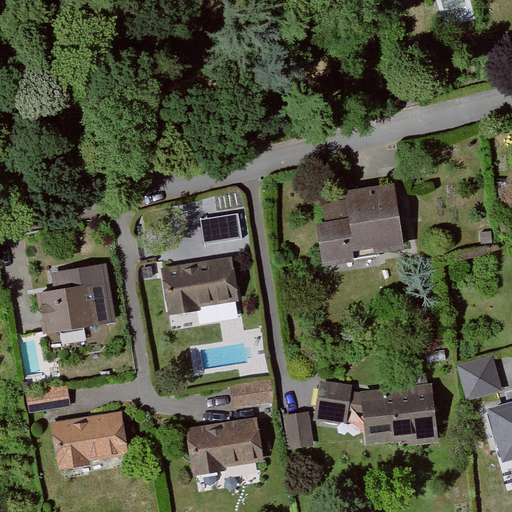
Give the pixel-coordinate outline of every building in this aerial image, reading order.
[(400,195),(317,206),(327,278),(410,267),(400,195)] [(209,248),(250,242),(246,220),(205,226),(209,248)] [(232,260),(161,272),(168,314),(239,303),(232,260)] [(53,293),(37,295),(44,335),(116,323),(106,265),(50,274),(53,293)] [(466,400),(502,390),(492,355),(457,365),(466,400)] [(233,409),(274,403),(271,380),(230,386),(233,409)] [(353,386),(319,382),(313,421),(347,426),(353,386)] [(432,384),(360,393),(366,446),(438,438),(432,384)] [(29,414),(71,407),(67,385),(25,392),(29,414)] [(511,403),(485,411),(500,466),(511,462),(511,403)] [(123,414),(50,426),(57,467),(129,456),(123,414)] [(284,417),(288,450),(313,447),(309,414),(284,417)] [(257,421),(188,431),(193,471),(263,462),(257,421)]
